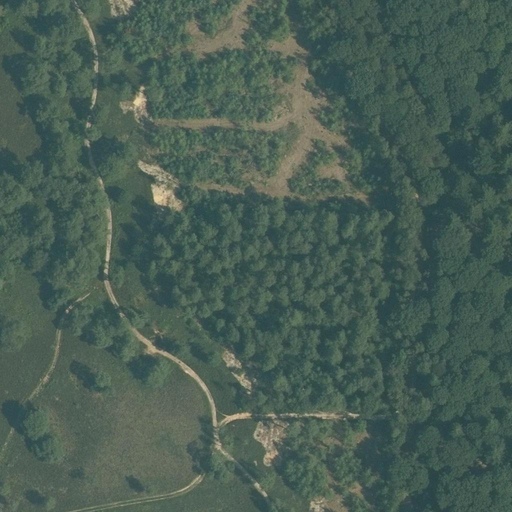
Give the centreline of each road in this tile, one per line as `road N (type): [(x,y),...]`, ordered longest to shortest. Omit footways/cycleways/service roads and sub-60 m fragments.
road 1 (track): [(410,418),(422,217),(330,0)]
road 2 (track): [(373,0),(446,166),(417,197),(511,243)]
road 3 (track): [(106,277),(110,228),(87,139),(95,51),(72,0)]
road 4 (track): [(0,458),(25,405),(58,364),(64,315),(106,277)]
road 5 (track): [(216,429),(260,415),(410,418)]
road 6 (track): [(216,429),(196,377),(134,332),(106,277)]
road 7 (track): [(79,511),(183,490),(200,475),(214,441)]
